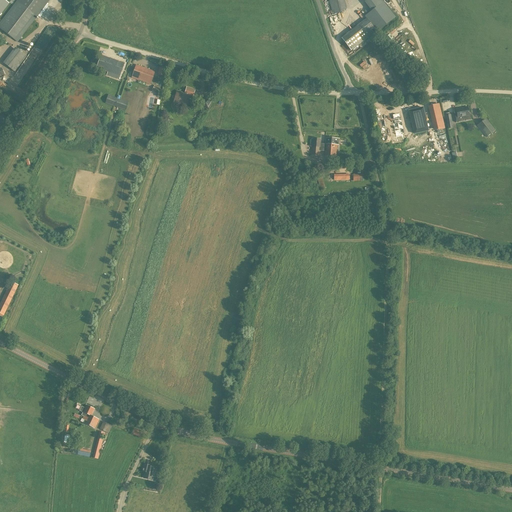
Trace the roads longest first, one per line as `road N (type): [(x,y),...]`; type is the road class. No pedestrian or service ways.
road 1 (secondary): [(0,342),(183,433),(511,489)]
road 2 (track): [(359,93),(386,232),(380,467)]
road 3 (unclassified): [(351,93),(257,84),(81,31)]
road 4 (unclassified): [(511,93),(351,93)]
road 5 (tertiary): [(0,155),(81,31)]
road 6 (unknown): [(295,90),(310,162),(375,165)]
